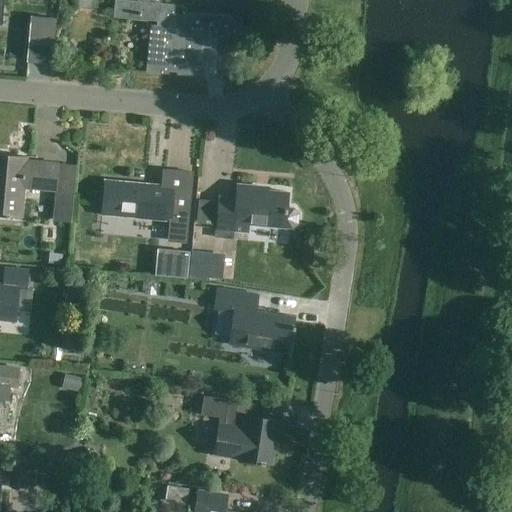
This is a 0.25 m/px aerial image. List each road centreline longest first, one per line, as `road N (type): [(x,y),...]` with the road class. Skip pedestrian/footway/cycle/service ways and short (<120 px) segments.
road 1 (residential): [(305,511),(347,222),(324,165),(264,91)]
road 2 (residential): [(264,91),(245,104),(198,108),(0,88)]
